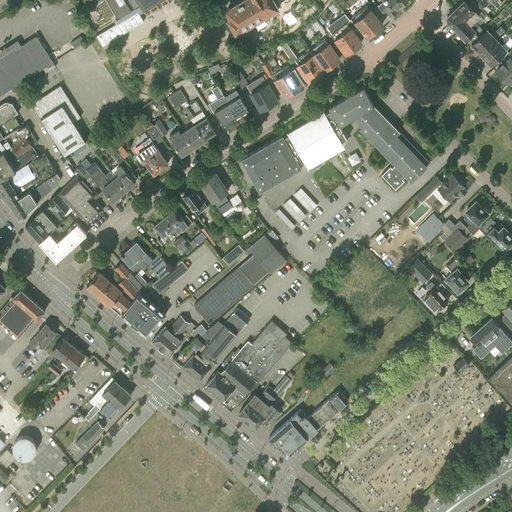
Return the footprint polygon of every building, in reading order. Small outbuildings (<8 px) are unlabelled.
[(84,0),(86,3),(90,0),(107,0),(119,18),(140,5),(144,12),(163,0),(84,0)] [(244,0),(227,11),(231,19),(229,20),(237,34),(279,9),(273,0),(244,0)] [(396,8),(398,7),(392,0),(382,0),(384,1),(380,5),(385,11),(386,10),(392,16),(398,10),(396,8)] [(465,0),(461,0),(452,9),(477,35),(483,29),(477,23),(474,26),(471,23),(479,15),(476,11),(480,8),(472,0),(470,0),(468,3),(466,1),(466,0),(465,0)] [(385,11),(380,5),(379,4),(375,7),(381,14),(385,11)] [(371,10),(367,6),(361,10),(353,17),(357,22),(368,36),(383,24),(371,10)] [(472,39),(477,35),(452,9),(446,15),(446,21),(464,41),(469,36),(472,39)] [(96,36),(103,46),(144,21),(138,11),(96,36)] [(336,39),(347,53),(362,43),(351,27),(350,28),(347,24),(333,33),(332,32),(328,34),(333,41),(336,39)] [(506,29),(501,25),(493,33),(487,27),(470,44),(480,55),(506,29)] [(507,49),(501,42),(510,34),(506,29),(480,55),(490,65),(507,49)] [(0,95),(53,63),(37,36),(0,59),(0,95)] [(71,43),(74,48),(84,41),(81,36),(71,43)] [(232,37),(227,40),(232,49),(237,46),(232,37)] [(249,38),(244,46),(254,52),(259,43),(249,38)] [(325,38),(310,49),(324,70),(340,59),(330,44),(325,38)] [(296,67),(299,66),(309,81),(324,70),(310,49),(291,62),(295,68),(296,67)] [(285,51),(279,55),(284,62),(289,59),(285,51)] [(511,59),(509,57),(495,71),(508,84),(509,83),(510,85),(511,83),(511,59)] [(262,64),(266,72),(271,79),(273,78),(272,75),(274,73),(271,69),(273,69),(268,61),(262,64)] [(56,67),(53,63),(43,69),(46,73),(56,67)] [(220,69),(223,75),(230,70),(227,65),(220,69)] [(288,65),(282,69),(295,90),(302,86),(301,84),(305,82),(296,67),(295,68),(291,70),(288,65)] [(285,96),(295,90),(282,69),(273,74),(276,79),(275,79),(285,96)] [(236,76),(235,77),(242,87),(248,84),(241,71),(235,74),(236,76)] [(269,82),(267,83),(267,82),(271,79),(266,72),(262,75),(263,76),(247,85),(252,93),(251,94),(261,110),(279,99),(269,82)] [(190,80),(194,85),(199,81),(196,76),(190,80)] [(86,141),(73,122),(81,117),(60,85),(31,104),(40,118),(41,118),(64,155),(86,141)] [(389,167),(380,175),(394,190),(403,181),(401,179),(403,178),(406,175),(411,181),(430,162),(379,110),(376,107),(374,106),(363,87),(329,107),(330,110),(285,136),(283,134),(251,152),(240,158),(259,191),(301,167),(300,165),(348,138),(340,125),(354,117),(362,126),(360,128),(383,152),(395,165),(391,169),(389,167)] [(170,95),(168,96),(171,102),(183,94),(180,88),(174,92),(170,95)] [(183,94),(171,102),(175,107),(181,104),(183,107),(189,104),(186,100),(187,99),(183,94)] [(248,109),(240,96),(228,103),(232,109),(230,110),(234,118),(248,109)] [(0,124),(14,116),(18,113),(12,103),(6,102),(0,105),(0,124)] [(234,118),(230,110),(232,109),(228,103),(222,107),(219,102),(212,106),(223,124),(234,118)] [(185,115),(190,111),(187,106),(181,110),(185,115)] [(190,111),(185,115),(189,121),(190,119),(194,117),(190,111)] [(216,134),(206,118),(202,112),(194,117),(190,119),(194,125),(204,141),(216,134)] [(14,116),(0,124),(0,152),(12,144),(31,132),(26,124),(21,127),(14,116)] [(152,123),(154,126),(161,136),(168,132),(159,119),(152,123)] [(184,132),(194,148),(204,141),(194,125),(184,132)] [(163,139),(161,136),(154,126),(147,130),(151,137),(156,144),(163,139)] [(181,156),(194,148),(184,132),(180,134),(178,131),(169,137),(181,156)] [(31,132),(12,144),(19,155),(19,154),(33,146),(38,143),(31,132)] [(107,140),(103,135),(90,146),(94,151),(107,140)] [(143,145),(144,144),(146,147),(135,154),(141,162),(142,161),(144,160),(155,174),(169,164),(150,139),(142,144),(143,145)] [(12,144),(0,152),(0,166),(19,155),(12,144)] [(19,155),(0,166),(0,180),(16,170),(34,159),(39,156),(33,146),(19,154),(19,155)] [(122,146),(116,150),(124,159),(129,155),(122,146)] [(119,163),(124,159),(116,150),(112,154),(119,163)] [(348,156),(352,165),(361,160),(356,151),(348,156)] [(34,159),(16,170),(0,180),(0,188),(9,203),(56,173),(57,173),(44,153),(40,156),(39,156),(34,159)] [(86,158),(75,168),(93,188),(98,184),(100,186),(101,185),(114,201),(127,191),(116,178),(113,173),(112,171),(111,172),(111,171),(106,175),(95,161),(92,163),(91,164),(86,158)] [(113,173),(116,178),(127,191),(136,183),(126,171),(125,171),(121,166),(113,173)] [(75,169),(79,174),(59,192),(71,206),(74,209),(87,224),(103,210),(93,199),(98,195),(93,189),(93,188),(75,168),(75,169)] [(222,214),(227,211),(233,208),(224,195),(229,192),(216,171),(207,176),(199,182),(212,202),(214,201),(218,207),(217,207),(222,214)] [(60,179),(56,173),(9,203),(19,219),(60,181),(60,179)] [(464,187),(464,186),(452,173),(437,187),(449,200),(457,193),(461,196),(467,190),(464,187)] [(441,181),(436,176),(427,185),(433,190),(441,181)] [(204,201),(205,201),(195,186),(182,196),(192,210),(193,209),(197,214),(207,206),(204,201)] [(296,193),(311,209),(317,204),(301,187),(296,193)] [(59,192),(48,202),(60,216),(71,206),(59,192)] [(297,222),(305,215),(291,197),(283,204),(297,222)] [(475,198),(463,210),(467,214),(463,217),(469,223),(466,226),(465,226),(469,230),(472,233),(481,225),(479,222),(489,213),(475,198)] [(35,216),(25,226),(39,241),(74,209),(71,206),(60,216),(48,202),(34,215),(35,216)] [(164,215),(164,216),(173,227),(178,233),(193,221),(186,213),(182,216),(174,207),(168,212),(167,212),(164,214),(164,215)] [(74,209),(39,241),(56,260),(91,229),(87,225),(87,224),(74,209)] [(439,216),(443,222),(451,217),(447,211),(439,216)] [(163,236),(173,227),(164,216),(153,224),(163,236)] [(433,235),(444,222),(437,216),(426,228),(433,235)] [(495,221),(491,217),(481,227),(485,231),(495,221)] [(200,228),(212,245),(218,241),(206,224),(200,228)] [(453,250),(467,237),(465,234),(464,234),(458,227),(444,241),(453,250)] [(511,236),(502,227),(498,231),(493,227),(488,231),(492,235),(491,236),(504,250),(511,242),(511,236)] [(271,230),(265,235),(272,243),(278,238),(271,230)] [(264,234),(248,248),(254,254),(194,305),(209,322),(268,271),(270,273),(286,260),(272,243),(265,235),(264,234)] [(186,242),(181,237),(173,243),(178,248),(186,242)] [(189,244),(192,248),(198,243),(193,238),(190,240),(192,242),(189,244)] [(144,268),(147,265),(159,278),(170,268),(158,254),(153,260),(136,241),(121,254),(134,269),(140,263),(144,268)] [(229,254),(222,259),(228,266),(234,260),(229,254)] [(463,260),(468,265),(473,260),(469,255),(463,260)] [(455,257),(446,265),(451,270),(443,277),(457,293),(470,281),(457,267),(460,264),(455,257)] [(422,281),(431,273),(416,258),(408,266),(422,281)] [(113,282),(100,296),(109,304),(138,272),(133,276),(121,262),(114,269),(122,278),(116,284),(113,282)] [(93,278),(87,285),(94,291),(100,285),(98,283),(105,275),(99,270),(98,272),(95,270),(90,276),(93,278)] [(149,284),(138,272),(109,304),(120,314),(121,312),(139,291),(141,292),(149,284)] [(175,280),(167,272),(152,284),(159,293),(175,280)] [(100,285),(94,291),(100,296),(113,282),(105,275),(98,283),(100,285)] [(427,285),(430,289),(425,294),(437,308),(449,298),(436,284),(434,285),(431,281),(427,285)] [(10,299),(0,311),(0,322),(10,331),(18,338),(36,318),(37,319),(39,317),(45,310),(20,288),(12,298),(11,297),(10,299)] [(139,291),(121,312),(123,314),(122,316),(146,336),(166,314),(153,303),(155,300),(153,299),(156,296),(152,293),(148,299),(141,293),(141,292),(139,291)] [(511,299),(503,308),(511,318),(511,299)] [(216,358),(250,318),(237,308),(224,323),(223,324),(218,320),(173,358),(198,379),(214,361),(215,362),(218,359),(216,358)] [(152,340),(161,348),(186,317),(184,315),(182,316),(180,315),(169,328),(165,325),(152,340)] [(189,320),(186,317),(161,348),(169,355),(175,348),(178,348),(181,344),(180,343),(182,341),(181,341),(182,339),(179,336),(190,323),(188,321),(189,320)] [(499,326),(492,318),(471,336),(478,344),(473,348),(481,356),(496,343),(502,350),(511,341),(499,326)] [(232,350),(223,362),(226,365),(221,371),(218,370),(216,372),(214,372),(212,375),(212,377),(205,385),(227,403),(232,396),(240,402),(259,383),(258,382),(292,342),(284,335),(287,332),(271,319),(251,343),(248,339),(240,348),(238,347),(234,352),(232,350)] [(45,344),(56,331),(46,323),(28,344),(33,348),(37,344),(41,340),(45,344)] [(197,327),(202,333),(206,330),(201,324),(197,327)] [(54,357),(59,362),(73,345),(69,342),(69,340),(66,338),(64,338),(63,337),(51,350),(56,355),(54,357)] [(77,349),(73,345),(59,362),(64,366),(67,363),(73,367),(84,355),(82,353),(82,351),(79,348),(77,349)] [(511,401),(511,354),(488,378),(511,401)] [(453,363),(460,371),(469,364),(463,356),(453,363)] [(52,370),(56,365),(51,361),(47,366),(52,370)] [(335,368),(329,362),(321,370),(327,376),(335,368)] [(56,365),(52,370),(57,374),(62,369),(56,365)] [(292,380),(285,375),(273,389),(268,385),(262,392),(265,394),(262,398),(255,393),(254,394),(252,393),(247,399),(249,400),(239,411),(240,414),(254,426),(257,426),(261,421),(263,423),(268,418),(271,420),(280,410),(271,402),(269,404),(266,402),(269,398),(272,400),(278,393),(279,394),(292,380)] [(88,419),(99,407),(100,409),(121,385),(112,377),(90,401),(93,404),(87,411),(88,411),(84,416),(88,419)] [(131,394),(121,385),(100,409),(109,417),(118,407),(119,408),(131,394)] [(308,417),(301,409),(269,437),(276,446),(279,444),(286,452),(287,453),(288,453),(289,453),(290,452),(318,428),(350,400),(340,389),(308,417)] [(0,447),(5,442),(25,422),(0,397),(0,447)] [(24,405),(28,408),(32,404),(29,400),(24,405)] [(97,420),(76,442),(83,449),(104,426),(97,420)] [(15,441),(13,444),(12,448),(14,454),(17,457),(22,460),(27,460),(31,458),(34,455),(36,448),(34,442),(31,438),(24,436),(19,438),(15,441)] [(7,448),(0,455),(0,460),(6,467),(16,457),(7,448)] [(1,468),(0,468),(0,476),(4,481),(5,479),(8,477),(2,470),(1,468)]
